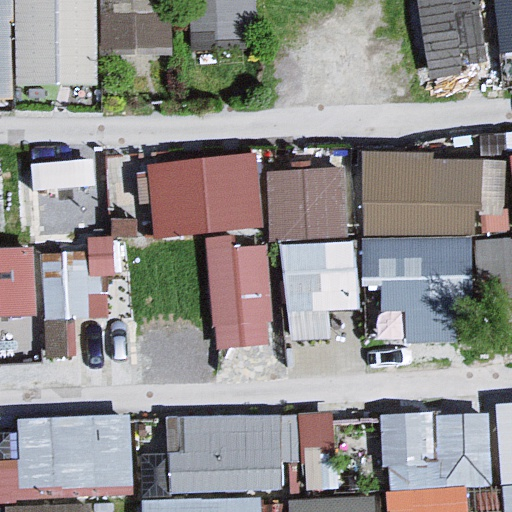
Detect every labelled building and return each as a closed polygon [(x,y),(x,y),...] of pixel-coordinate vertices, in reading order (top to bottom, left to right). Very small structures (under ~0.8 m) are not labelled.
[(0,0),(0,106),(18,105),(11,0),(0,0)] [(96,0),(21,0),(23,90),(97,89),(96,0)] [(173,58),(170,0),(101,0),(104,61),(173,58)] [(260,33),(258,0),(217,0),(218,3),(192,4),(195,56),(248,53),(247,34),(260,33)] [(490,77),(477,0),(431,0),(421,2),(435,86),(490,77)] [(511,0),(500,0),(506,57),(511,56),(511,0)] [(52,196),(49,162),(29,164),(38,252),(111,245),(105,191),(52,196)] [(506,167),(372,162),(369,238),(476,242),(477,212),(505,213),(506,167)] [(256,163),(154,174),(162,244),(264,233),(256,163)] [(22,169),(0,170),(4,233),(26,231),(22,169)] [(343,177),(276,181),(279,246),(347,243),(343,177)] [(510,219),(485,220),(486,242),(511,241),(510,219)] [(239,255),(238,243),(210,245),(219,354),(271,350),(262,253),(239,255)] [(475,244),(368,246),(368,294),(387,293),(388,318),(412,318),(412,349),(460,348),(459,316),(476,316),(475,244)] [(511,245),(479,248),(485,306),(511,303),(511,245)] [(206,335),(197,247),(124,255),(137,381),(170,377),(166,339),(206,335)] [(364,332),(356,247),(285,253),(294,348),(334,345),(333,335),(364,332)] [(120,284),(117,250),(39,257),(48,366),(102,361),(99,327),(110,322),(107,285),(120,284)] [(34,258),(0,259),(0,356),(39,355),(34,258)] [(511,412),(501,413),(508,490),(511,489),(511,412)] [(335,420),(303,422),(309,499),(341,496),(335,420)] [(491,422),(389,427),(393,496),(494,491),(491,422)] [(22,469),(0,470),(0,505),(134,501),(132,424),(21,428),(22,469)] [(283,427),(173,428),(174,498),(284,496),(283,427)] [(470,511),(468,494),(390,502),(391,511),(470,511)]
